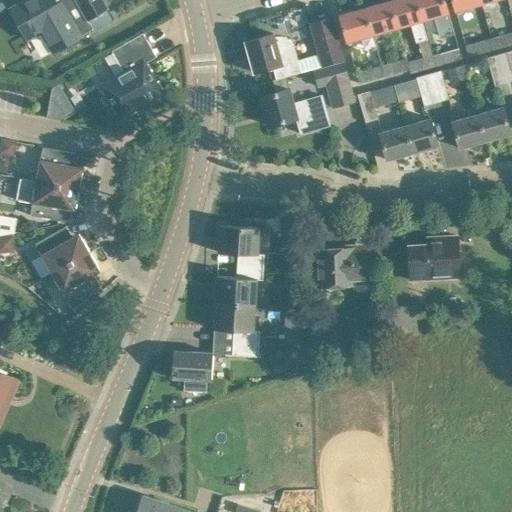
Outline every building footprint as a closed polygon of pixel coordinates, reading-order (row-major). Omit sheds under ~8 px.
[(94,29),(77,0),(28,0),(27,1),(26,0),(25,0),(10,9),(28,39),(40,32),(53,53),(82,37),(82,36),(94,29)] [(112,19),(106,10),(108,9),(102,0),(77,0),(94,29),(112,19)] [(365,7),(372,35),(398,28),(390,0),(365,7)] [(416,0),(390,0),(398,28),(412,24),(417,42),(419,41),(423,57),(407,62),(408,69),(409,69),(410,74),(434,67),(431,55),(433,54),(423,21),(422,21),(416,0)] [(423,21),(434,18),(440,38),(455,34),(445,0),(416,0),(422,21),(423,21)] [(481,4),(480,0),(452,0),(454,3),(456,11),(481,4)] [(365,7),(340,14),(348,42),(372,35),(365,7)] [(318,19),(318,20),(309,23),(317,53),(321,66),(344,59),(332,16),(318,19)] [(511,31),(492,38),(491,38),(495,50),(511,44),(511,31)] [(146,96),(149,101),(162,93),(145,64),(157,57),(143,33),(112,51),(124,73),(103,85),(121,116),(139,106),(136,102),(146,96)] [(274,33),(246,41),(246,43),(248,42),(251,52),(249,53),(254,72),(273,67),(276,78),(273,79),(273,80),(286,76),(301,71),(321,66),(317,53),(298,58),(294,45),(292,41),(289,39),(285,36),(282,35),(277,35),(275,36),(274,33)] [(495,50),(491,38),(465,45),(468,57),(495,50)] [(433,54),(431,55),(434,67),(461,59),(458,47),(433,54)] [(511,51),(511,50),(499,54),(507,82),(511,80),(511,51)] [(496,85),(507,82),(499,54),(488,57),(496,85)] [(405,58),(381,65),(383,76),(408,69),(407,62),(406,62),(405,58)] [(352,95),(347,77),(343,62),(314,70),(318,85),(325,83),(332,107),(354,102),(353,100),(360,98),(358,94),(352,95)] [(381,65),(356,72),(359,83),(383,76),(381,65)] [(429,74),(437,102),(450,98),(442,70),(429,74)] [(427,105),(437,102),(429,74),(419,76),(427,105)] [(276,92),(261,96),(269,125),(297,117),(298,124),(326,117),(320,96),(294,103),(286,76),(273,80),(276,92)] [(370,90),(358,94),(360,98),(367,122),(379,119),(370,90)] [(511,134),(504,107),(478,114),(486,141),(511,134)] [(391,120),(409,120),(409,109),(391,110),(391,120)] [(460,148),(486,141),(478,114),(453,121),(460,148)] [(405,124),(413,152),(439,145),(431,117),(405,124)] [(379,132),(387,160),(413,152),(405,124),(379,132)] [(2,139),(0,149),(0,153),(13,156),(16,141),(2,139)] [(40,159),(37,179),(36,181),(79,189),(82,174),(83,167),(76,166),(78,153),(43,147),(41,159),(40,159)] [(75,210),(79,189),(36,181),(30,215),(65,221),(68,209),(75,210)] [(0,234),(13,232),(17,218),(0,214),(0,234)] [(238,253),(237,265),(264,267),(265,254),(259,253),(261,226),(219,224),(218,252),(238,253)] [(66,226),(36,243),(53,273),(90,252),(83,239),(79,232),(72,236),(66,226)] [(460,277),(459,256),(457,236),(439,237),(440,244),(409,245),(411,280),(460,277)] [(371,287),(370,279),(369,250),(351,251),(351,254),(344,255),(344,249),(318,250),(319,268),(315,269),(316,286),(321,286),(323,290),(336,289),(337,285),(353,284),(354,288),(359,291),(366,291),(371,287)] [(103,290),(94,275),(101,271),(90,252),(53,273),(76,314),(103,290)] [(263,280),(264,267),(237,265),(237,277),(216,276),(215,302),(257,305),(258,280),(263,280)] [(234,330),(233,342),(260,344),(260,331),(255,330),(257,305),(215,302),(213,329),(234,330)] [(460,304),(446,309),(452,322),(465,317),(460,304)] [(318,326),(310,338),(327,350),(335,338),(333,330),(326,325),(318,326)] [(284,331),(283,343),(297,344),(298,332),(284,331)] [(259,356),(260,344),(233,342),(232,355),(259,356)] [(286,348),(285,366),(296,366),(297,348),(286,348)] [(174,350),(172,378),(185,378),(184,390),(206,391),(207,380),(212,380),(213,353),(174,350)] [(18,380),(0,372),(0,409),(5,398),(9,399),(18,380)] [(309,400),(297,401),(298,414),(310,413),(309,400)] [(293,511),(308,511),(313,493),(300,489),(293,511)] [(192,511),(145,496),(139,511),(192,511)]
